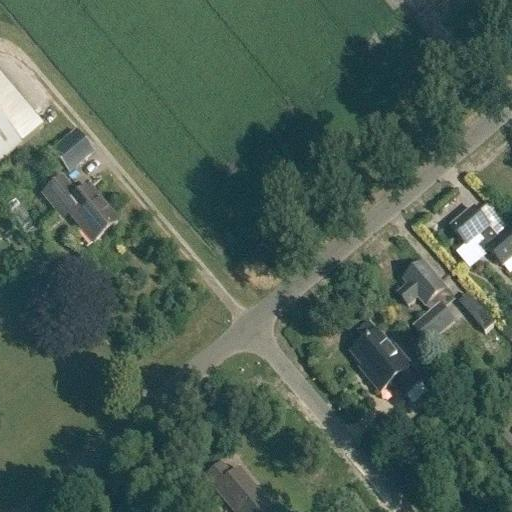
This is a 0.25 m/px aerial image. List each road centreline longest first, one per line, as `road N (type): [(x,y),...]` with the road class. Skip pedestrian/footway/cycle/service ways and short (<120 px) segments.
road 1 (unclassified): [(245,323),(511,99)]
road 2 (unclassified): [(23,511),(245,323)]
road 3 (residential): [(404,511),(245,323)]
